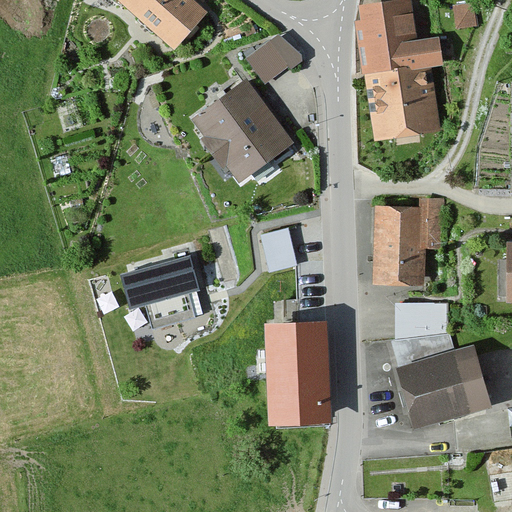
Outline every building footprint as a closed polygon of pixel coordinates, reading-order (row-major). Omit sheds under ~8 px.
[(120,0),(118,2),(172,52),(205,15),(188,0),(120,0)] [(375,146),(442,136),(433,72),(443,70),(438,41),(418,44),(412,5),(358,13),(360,26),(354,27),(362,80),(365,80),(375,146)] [(279,37),(246,62),(265,88),(288,70),(291,74),(302,65),(301,58),(279,37)] [(192,124),(238,187),(293,146),(247,83),(192,124)] [(417,213),(376,211),(372,287),(427,290),(429,251),(444,251),(447,204),(418,203),(417,213)] [(263,226),(269,266),(298,262),(292,222),(263,226)] [(505,306),(511,306),(511,244),(503,245),(505,306)] [(189,249),(119,268),(129,304),(199,285),(189,249)] [(266,429),(330,426),(326,328),(262,331),(266,429)] [(393,371),(409,433),(491,412),(475,350),(393,371)] [(511,447),(511,445),(487,449),(496,499),(511,496),(511,447)]
